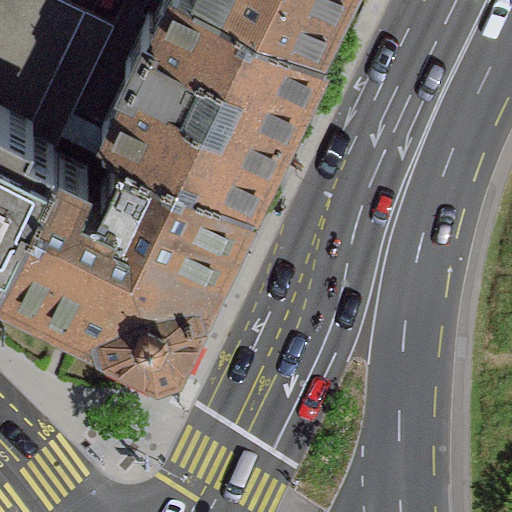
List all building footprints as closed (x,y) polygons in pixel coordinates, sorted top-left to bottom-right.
[(0,0),(0,100),(38,118),(32,130),(58,142),(116,22),(70,0),(0,0)] [(164,0),(104,122),(128,132),(161,149),(165,142),(249,183),(321,34),(249,0),(164,0)] [(249,0),(321,34),(337,0),(249,0)] [(0,263),(56,147),(58,142),(32,130),(38,118),(0,100),(0,263)] [(89,163),(56,147),(0,263),(104,313),(108,324),(160,347),(180,340),(203,292),(200,281),(249,183),(165,142),(161,149),(128,132),(102,185),(114,191),(116,199),(113,206),(80,189),(90,169),(89,163)]
